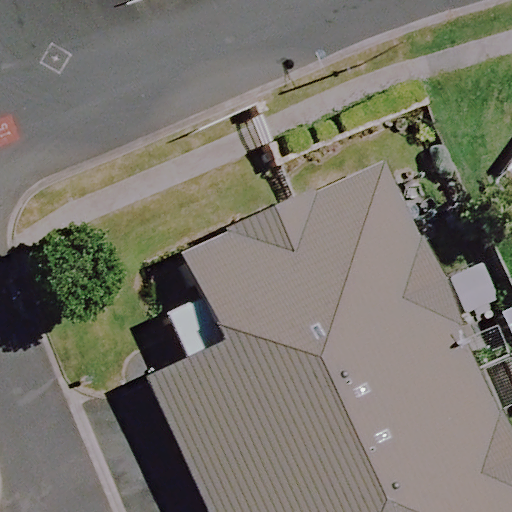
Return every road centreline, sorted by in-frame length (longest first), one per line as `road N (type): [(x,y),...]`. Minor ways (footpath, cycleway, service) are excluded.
road 1 (residential): [(2,130),(225,33),(326,0)]
road 2 (residential): [(66,511),(0,345)]
